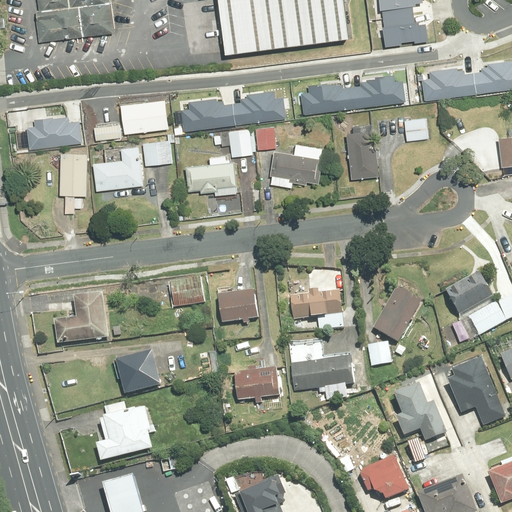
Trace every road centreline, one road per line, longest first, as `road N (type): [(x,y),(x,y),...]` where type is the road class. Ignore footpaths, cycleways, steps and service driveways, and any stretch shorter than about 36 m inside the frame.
road 1 (residential): [(480,19),(472,39),(454,49),(329,71),(0,102)]
road 2 (residential): [(0,270),(390,220)]
road 3 (primary): [(0,363),(38,511)]
